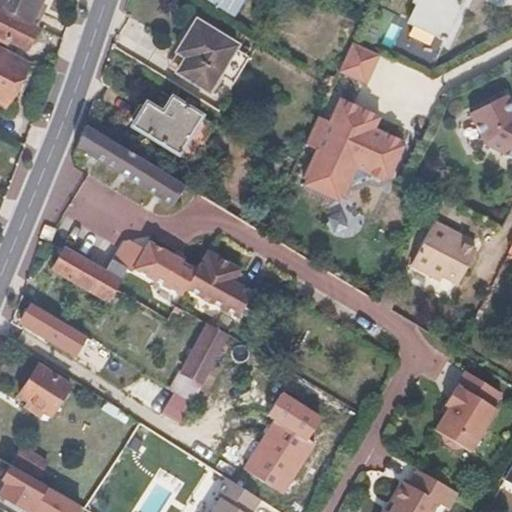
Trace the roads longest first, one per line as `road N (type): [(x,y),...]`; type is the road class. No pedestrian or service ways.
road 1 (residential): [(47,167),(176,234),(201,208),(417,342),(328,511)]
road 2 (tertiary): [(47,167),(107,0)]
road 3 (tertiary): [(0,279),(47,167)]
